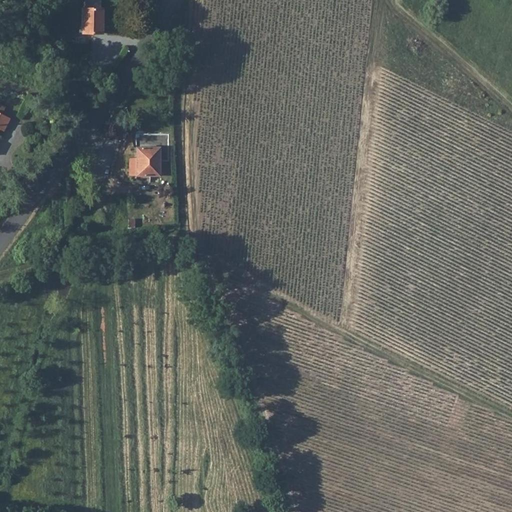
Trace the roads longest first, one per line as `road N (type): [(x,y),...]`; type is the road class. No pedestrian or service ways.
road 1 (track): [(175,0),(184,40),(177,125),(183,216),(237,342),(289,511)]
road 2 (track): [(511,417),(300,310),(191,243)]
road 3 (tertiary): [(0,244),(170,0)]
road 4 (track): [(388,0),(461,72),(511,105)]
